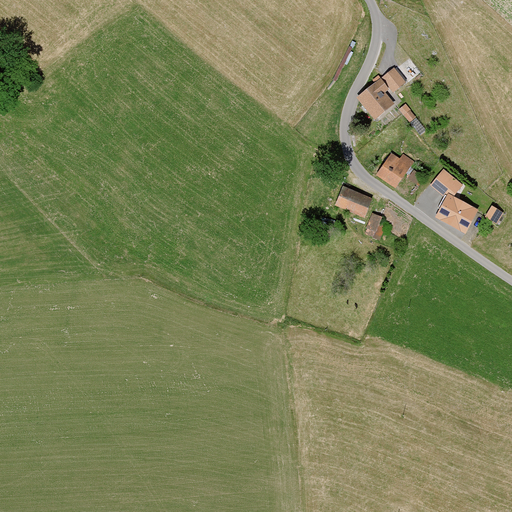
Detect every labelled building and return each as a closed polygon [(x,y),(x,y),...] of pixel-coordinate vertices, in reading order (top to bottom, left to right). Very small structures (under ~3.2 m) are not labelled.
[(395,72),(359,101),(377,123),(397,106),(390,99),(406,85),(395,72)] [(405,104),(400,109),(411,120),(416,116),(405,104)] [(393,155),(379,177),(397,189),(414,164),(404,157),(401,160),(393,155)] [(450,200),(440,217),(466,233),(479,212),(457,198),(465,185),(443,172),(433,189),(450,200)] [(374,201),(355,195),(348,213),(367,220),(374,201)] [(504,215),(495,209),(488,221),(497,226),(504,215)] [(365,233),(379,238),(387,216),(373,211),(365,233)]
